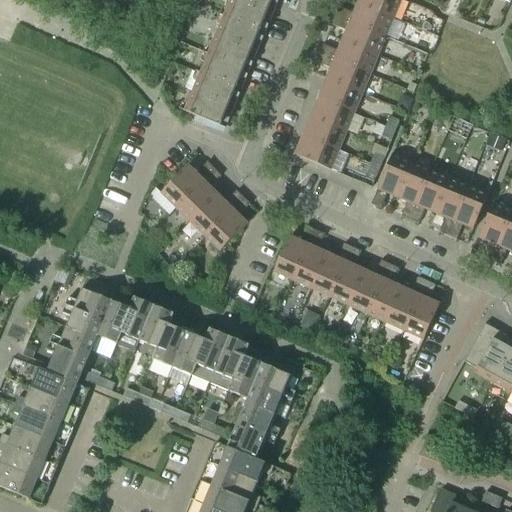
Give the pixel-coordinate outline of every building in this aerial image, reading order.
[(219,128),(260,29),(272,0),(230,0),(184,113),(196,118),(194,123),(202,126),(205,121),(219,128)] [(392,19),(400,0),(358,0),(357,4),(392,19)] [(385,38),(392,19),(357,4),(353,15),(338,8),(334,17),(385,38)] [(377,57),(385,38),(334,17),(331,26),(345,32),(341,42),(377,57)] [(369,76),(377,57),(341,42),(337,52),(322,46),(319,55),(369,76)] [(361,95),(369,76),(319,55),(315,64),(330,70),(326,80),(361,95)] [(353,114),(361,95),(326,80),(318,99),(353,114)] [(345,133),(353,114),(318,99),(310,118),(345,133)] [(338,152),(345,133),(310,118),(302,137),(338,152)] [(395,132),(399,122),(389,118),(385,127),(395,132)] [(391,141),(395,132),(385,127),(381,137),(391,141)] [(329,171),(338,152),(302,137),(294,156),(329,171)] [(379,169),(383,159),(373,155),(369,165),(379,169)] [(396,199),(413,158),(412,157),(409,163),(391,155),(370,206),(380,210),(386,195),(396,199)] [(409,222),(430,171),(413,164),(415,159),(413,158),(396,199),(406,203),(400,218),(409,222)] [(175,209),(213,170),(206,164),(195,175),(187,167),(160,194),(175,209)] [(375,179),(379,169),(369,165),(365,174),(375,179)] [(189,223),(217,196),(209,188),(220,177),(213,170),(175,209),(189,223)] [(434,215),(451,174),(449,173),(447,178),(430,171),(409,222),(417,225),(424,210),(434,215)] [(446,237),(468,187),(450,180),(453,174),(451,174),(434,215),(444,219),(438,234),(446,237)] [(472,231),(487,195),(468,187),(446,237),(455,241),(461,226),(472,231)] [(204,238),(242,199),(236,192),(224,204),(217,196),(189,223),(204,238)] [(219,253),(244,227),(246,225),(238,217),(249,205),(242,199),(204,238),(219,253)] [(491,262),(511,212),(492,204),(477,239),(488,244),(482,259),(491,262)] [(511,253),(511,211),(511,212),(491,262),(499,266),(506,251),(511,253)] [(292,281),(314,232),(306,228),(299,242),(288,238),(272,273),(292,281)] [(310,290),(326,255),(316,250),(323,236),(314,232),(292,281),(310,290)] [(329,298),(351,249),(343,245),(336,259),(326,255),(310,290),(329,298)] [(347,307),(363,272),(353,267),(360,253),(351,249),(329,298),(347,307)] [(366,315),(389,265),(380,262),(373,276),(363,272),(347,307),(366,315)] [(385,324),(400,289),(391,284),(397,269),(389,265),(366,315),(385,324)] [(403,332),(426,282),(417,278),(410,293),(400,289),(385,324),(403,332)] [(422,341),(434,315),(438,306),(428,301),(434,286),(426,282),(403,332),(422,341)] [(96,338),(111,303),(81,290),(76,302),(67,299),(61,314),(69,317),(65,329),(95,341),(96,338)] [(115,346),(134,299),(133,299),(128,310),(111,303),(96,338),(115,346)] [(138,342),(153,307),(134,299),(115,346),(116,346),(120,335),(138,342)] [(152,361),(172,315),(153,307),(138,342),(156,350),(151,361),(152,361)] [(171,369),(186,334),(168,326),(173,315),(172,315),(152,361),(171,369)] [(492,384),(511,350),(502,345),(504,341),(496,337),(498,333),(483,325),(463,363),(475,370),(473,374),(492,384)] [(71,377),(82,350),(90,353),(95,341),(65,329),(60,340),(52,336),(45,352),(54,355),(49,367),(47,371),(46,373),(76,386),(77,383),(78,380),(71,377)] [(190,377),(209,331),(208,330),(204,341),(186,334),(171,369),(190,377)] [(209,385),(228,338),(209,331),(190,377),(209,385)] [(228,392),(247,346),(228,338),(209,385),(228,392)] [(247,400),(261,365),(244,358),(248,347),(247,346),(228,392),(247,400)] [(509,394),(511,388),(511,351),(511,350),(492,384),(509,394)] [(288,409),(295,393),(286,390),(291,378),(261,365),(247,400),(245,404),(275,416),(280,405),(288,409)] [(76,386),(46,373),(30,367),(26,375),(34,379),(30,390),(68,406),(76,386)] [(97,388),(101,379),(87,374),(84,382),(97,388)] [(111,393),(114,385),(101,379),(97,388),(111,393)] [(68,406),(30,390),(25,401),(17,398),(14,405),(60,424),(68,406)] [(138,395),(125,390),(122,398),(135,403),(138,395)] [(148,409),(152,401),(138,395),(135,403),(148,409)] [(273,446),(279,431),(271,428),(275,416),(245,404),(240,415),(248,419),(237,446),(229,442),(228,446),(226,449),(256,461),(258,458),(259,455),(264,443),(273,446)] [(60,424),(14,405),(10,413),(19,416),(14,428),(52,443),(60,424)] [(173,419),(176,411),(163,405),(159,413),(173,419)] [(186,424),(189,416),(176,411),(173,419),(186,424)] [(210,435),(214,426),(200,421),(197,429),(210,435)] [(224,440),(227,432),(214,426),(210,435),(224,440)] [(52,443),(14,428),(9,439),(1,435),(0,438),(0,443),(44,462),(52,443)] [(44,462),(0,443),(0,452),(3,454),(0,461),(0,465),(36,481),(44,462)] [(273,468),(256,461),(226,449),(218,468),(256,484),(261,473),(269,476),(273,468)] [(28,501),(36,481),(0,465),(0,489),(19,497),(28,501)] [(256,484),(218,468),(210,487),(257,506),(260,499),(252,495),(256,484)] [(254,511),(257,506),(210,487),(203,506),(216,511),(244,511),(245,511),(248,511),(254,511)] [(466,511),(467,511),(452,505),(455,498),(439,491),(430,511),(466,511)] [(489,506),(493,496),(485,493),(481,503),(489,506)] [(497,510),(501,500),(493,496),(489,506),(497,510)]
